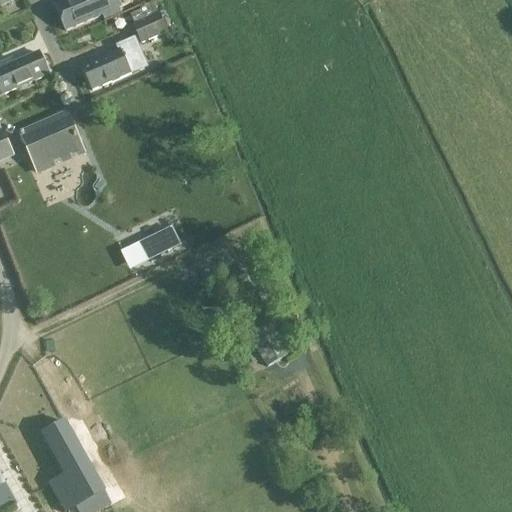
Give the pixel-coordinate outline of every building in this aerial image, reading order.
[(71,0),(55,7),(65,31),(120,8),(116,0),(71,0)] [(154,4),(130,15),(134,24),(132,25),(141,45),(168,33),(164,23),(160,13),(158,14),(155,7),(154,4)] [(119,52),(82,69),(93,91),(130,74),(119,52)] [(0,96),(2,96),(49,76),(39,54),(15,64),(13,59),(0,64),(0,96)] [(84,153),(67,114),(20,134),(37,174),(84,153)] [(0,164),(15,158),(3,130),(0,131),(0,164)] [(140,246),(148,263),(180,247),(171,230),(140,246)] [(250,337),(266,368),(289,356),(272,324),(250,337)] [(47,488),(63,511),(67,511),(106,489),(64,423),(37,439),(62,478),(47,488)]
